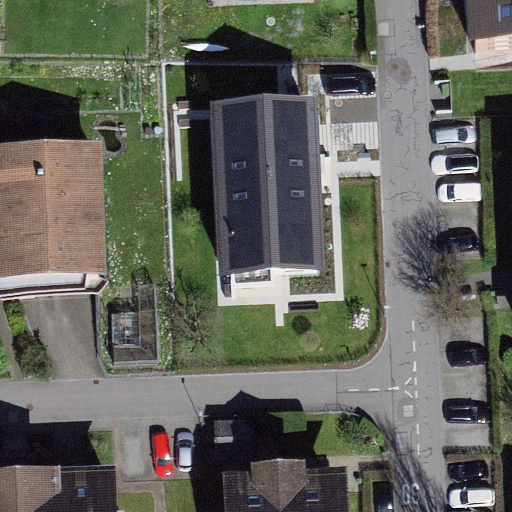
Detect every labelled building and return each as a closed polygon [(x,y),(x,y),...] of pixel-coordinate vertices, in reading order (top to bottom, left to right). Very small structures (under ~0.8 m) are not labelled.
[(511,0),(489,0),(493,70),(511,68),(511,0)] [(314,152),(201,156),(206,252),(315,248),(314,152)] [(98,165),(0,164),(0,311),(102,309),(98,165)] [(217,454),(251,453),(250,429),(216,430),(217,454)] [(0,511),(110,511),(109,482),(57,484),(57,482),(29,483),(29,473),(2,474),(3,484),(0,484),(0,511)] [(260,497),(237,498),(237,511),(334,511),(333,494),(297,495),(297,479),(259,481),(260,497)]
